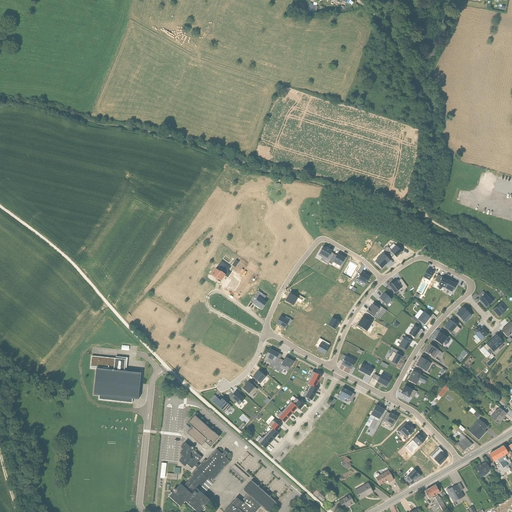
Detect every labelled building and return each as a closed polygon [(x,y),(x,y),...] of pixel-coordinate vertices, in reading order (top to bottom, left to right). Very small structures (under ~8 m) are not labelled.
[(309,3),(307,12),(315,14),(317,7),(312,5),(312,4),(309,3)] [(396,258),(402,252),(396,246),(390,252),(396,258)] [(328,262),(329,263),(334,254),(331,253),(332,251),(326,248),(325,249),(322,248),(318,255),(322,257),(320,260),(327,264),(328,262)] [(374,262),(381,269),(390,261),(385,255),(387,253),(385,252),(374,262)] [(336,256),(334,254),(329,263),(332,264),(333,262),(340,266),(345,259),(337,254),(336,256)] [(427,269),(423,278),(429,281),(433,273),(427,269)] [(357,280),(365,284),(369,277),(364,274),(365,273),(362,272),(357,280)] [(401,285),(398,281),(397,280),(391,284),(391,283),(388,286),(395,294),(401,289),(403,291),(407,288),(404,284),(402,285),(401,285)] [(444,288),(452,292),(456,284),(448,280),(444,288)] [(250,302),(261,310),(266,302),(263,300),(266,297),(262,294),(263,293),(258,290),(250,302)] [(482,291),(478,296),(482,300),(480,301),(486,308),(492,302),(482,291)] [(384,293),(379,299),(386,305),(391,300),(384,293)] [(381,311),(374,305),(372,304),(369,309),(369,308),(366,312),(373,317),(375,315),(380,319),(386,311),(383,309),(381,311)] [(499,304),(492,310),(494,313),(499,318),(505,312),(499,304)] [(463,308),(456,314),(464,323),(471,316),(463,308)] [(423,312),(417,320),(424,325),(430,317),(423,312)] [(281,328),(284,329),(288,321),(280,316),(276,323),(282,327),(281,328)] [(327,325),(335,330),(339,322),(332,318),(327,325)] [(357,326),(366,331),(373,321),(368,318),(366,320),(362,318),(357,326)] [(451,321),(457,326),(458,324),(452,318),(450,320),(451,321)] [(503,332),(503,333),(507,338),(510,335),(509,334),(511,332),(511,333),(511,332),(511,320),(503,328),(507,332),(505,334),(503,332)] [(449,324),(448,323),(444,328),(450,334),(453,331),(456,334),(460,329),(457,326),(451,321),(449,324)] [(414,326),(408,334),(414,338),(420,330),(414,326)] [(475,335),(480,341),(487,335),(482,329),(481,330),(478,327),(472,332),(475,335)] [(437,336),(434,340),(442,346),(444,343),(446,345),(450,340),(447,338),(439,332),(437,335),(437,336)] [(330,344),(319,338),(314,347),(317,348),(316,351),(324,355),(329,348),(328,347),(330,344)] [(411,343),(401,338),(396,346),(406,352),(411,343)] [(494,342),(492,339),(490,341),(489,341),(483,347),(490,355),(504,343),(499,338),(494,342)] [(427,349),(424,352),(435,359),(440,351),(430,345),(427,349)] [(278,354),(269,349),(265,357),(272,360),(274,361),(272,365),(276,367),(280,359),(277,357),(278,354)] [(390,356),(387,360),(396,365),(399,358),(401,359),(402,357),(393,352),(390,356)] [(125,360),(115,359),(91,356),(90,369),(96,369),(93,395),(99,396),(99,400),(132,403),(132,399),(138,400),(141,373),(126,372),(124,372),(125,360)] [(124,372),(126,372),(127,358),(115,356),(115,359),(125,360),(124,372)] [(345,356),(343,362),(341,364),(351,370),(355,362),(345,356)] [(280,367),(283,368),(283,369),(288,371),(289,370),(293,362),(285,357),(283,361),(280,367)] [(428,362),(421,358),(420,357),(415,366),(426,372),(431,363),(428,362)] [(280,359),(276,367),(274,370),(278,371),(280,367),(283,361),(280,359)] [(362,364),(358,370),(369,376),(373,370),(362,364)] [(258,371),(252,377),(260,384),(266,377),(258,371)] [(410,376),(407,381),(416,385),(418,381),(424,384),(427,379),(413,371),(411,374),(410,376)] [(310,378),(318,382),(321,377),(312,372),(309,377),(310,378)] [(378,380),(377,381),(377,382),(386,387),(390,379),(381,374),(378,380)] [(310,385),(315,388),(318,382),(310,378),(307,384),(310,385)] [(483,380),(480,383),(491,392),(493,389),(483,380)] [(254,387),(250,383),(248,382),(242,389),(251,396),(257,390),(254,387)] [(306,391),(314,396),(318,389),(315,388),(310,385),(306,391)] [(427,399),(425,401),(433,408),(449,387),(445,385),(438,395),(438,396),(436,399),(435,398),(431,403),(427,399)] [(405,386),(401,393),(405,396),(403,401),(408,403),(417,392),(405,386)] [(338,395),(344,398),(348,400),(352,393),(342,388),(338,395)] [(314,396),(306,391),(305,391),(302,396),(311,401),(314,396)] [(235,392),(230,398),(239,405),(244,400),(235,392)] [(216,397),(212,402),(224,413),(227,410),(227,411),(231,407),(222,398),(220,400),(216,397)] [(292,403),(297,408),(299,410),(304,405),(296,399),(292,403)] [(286,407),(293,413),(297,408),(292,403),(291,402),(286,407)] [(375,405),(368,418),(373,421),(375,418),(379,420),(384,410),(380,408),(378,407),(375,405)] [(281,412),(288,418),(293,413),(286,407),(281,412)] [(472,408),(469,411),(477,418),(480,415),(472,408)] [(495,410),(489,417),(496,422),(496,423),(497,423),(498,424),(501,421),(501,420),(502,418),(502,419),(506,414),(499,408),(496,411),(495,410)] [(288,418),(281,412),(280,412),(276,416),(284,423),(288,418)] [(386,420),(383,418),(382,421),(389,425),(390,423),(394,425),(398,417),(394,415),(391,414),(390,413),(389,414),(386,420)] [(186,425),(190,429),(187,433),(201,446),(204,442),(210,447),(219,437),(213,431),(213,432),(195,416),(195,415),(188,423),(192,427),(191,429),(186,425)] [(478,419),(468,431),(478,440),(486,432),(484,430),(487,427),(478,419)] [(272,428),(276,432),(280,427),(273,421),(268,425),(272,428)] [(396,431),(404,439),(414,430),(411,427),(410,428),(407,424),(406,425),(404,423),(396,431)] [(457,428),(463,432),(465,429),(458,423),(456,425),(458,427),(457,428)] [(267,433),(274,439),(278,434),(276,432),(272,428),(267,433)] [(463,432),(457,428),(455,430),(457,432),(453,436),(455,439),(457,437),(461,434),(463,432)] [(262,438),(269,444),(274,439),(267,433),(262,438)] [(460,436),(458,439),(460,441),(457,444),(464,451),(468,447),(471,445),(472,445),(464,437),(463,439),(460,436)] [(269,444),(262,438),(261,438),(257,442),(265,449),(269,444)] [(173,492),(169,497),(180,507),(185,501),(196,511),(199,511),(202,509),(203,510),(206,507),(205,506),(210,500),(203,495),(213,483),(212,482),(230,462),(225,457),(226,455),(228,454),(227,455),(224,451),(224,450),(223,450),(223,452),(222,454),(216,449),(205,461),(204,460),(199,466),(197,464),(202,458),(193,450),(193,449),(193,447),(191,447),(190,447),(185,442),(184,443),(185,443),(181,447),(180,447),(183,450),(180,454),(183,457),(179,461),(178,462),(184,467),(187,464),(192,469),(194,466),(197,468),(191,474),(193,475),(183,487),(180,484),(175,489),(175,488),(174,488),(172,491),(173,492)] [(498,449),(508,467),(511,464),(509,459),(507,460),(505,457),(506,457),(505,455),(510,452),(505,445),(498,449)] [(508,467),(498,449),(489,454),(493,462),(497,460),(505,473),(510,470),(508,467)] [(343,461),(350,466),(351,464),(349,462),(350,460),(346,457),(343,461)] [(350,466),(343,461),(341,464),(343,466),(348,470),(350,466)] [(480,465),(475,468),(480,478),(488,474),(487,472),(490,470),(486,463),(489,462),(488,461),(486,463),(485,462),(482,464),(482,465),(480,466),(480,465)] [(234,465),(230,470),(245,482),(249,478),(234,465)] [(167,473),(167,479),(176,480),(177,474),(180,475),(180,468),(174,468),(174,474),(167,473)] [(375,474),(375,476),(380,485),(387,481),(388,483),(393,480),(388,470),(379,475),(378,474),(377,473),(375,474)] [(255,511),(261,506),(267,511),(276,503),(251,481),(243,490),(247,494),(241,501),(236,497),(223,511),(255,511)] [(366,495),(366,496),(372,493),(367,483),(354,490),(358,498),(358,497),(359,499),(366,495)] [(450,487),(446,490),(453,503),(464,497),(461,491),(463,490),(459,483),(450,489),(450,487)] [(430,488),(442,510),(444,509),(445,510),(446,509),(441,498),(437,494),(439,493),(435,485),(430,488)] [(438,511),(442,510),(430,488),(424,492),(428,499),(432,497),(434,501),(431,503),(433,505),(430,507),(431,509),(429,510),(429,511),(438,511)] [(317,489),(313,493),(316,496),(324,503),(325,501),(323,499),(326,496),(317,489)] [(349,496),(339,502),(343,509),(353,503),(349,496)]
